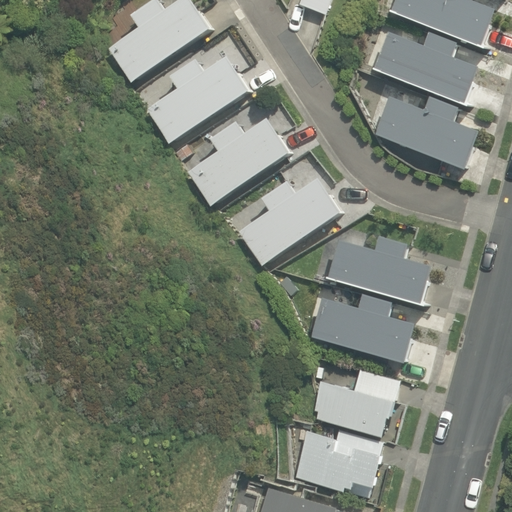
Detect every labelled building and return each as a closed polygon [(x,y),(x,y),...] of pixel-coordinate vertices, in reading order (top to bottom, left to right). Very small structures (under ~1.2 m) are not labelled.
[(130,85),(209,31),(187,0),(180,0),(163,12),(155,0),(154,0),(129,17),(137,30),(108,50),(130,85)] [(300,0),(299,5),(325,17),(331,0),(300,0)] [(393,0),(388,13),(481,51),(482,49),(479,48),(493,12),(467,2),(467,0),(393,0)] [(421,48),(386,34),(372,71),(464,109),(465,106),(463,105),(477,70),(452,60),(457,47),(427,34),(421,48)] [(167,146),(247,93),(224,59),(203,73),(194,61),(168,78),(176,91),(146,111),(167,146)] [(422,112),(388,99),(374,135),(462,171),(476,133),(452,123),(457,110),(427,99),(422,112)] [(209,208),(288,155),(264,121),(242,136),(234,123),(208,141),(217,153),(187,174),(209,208)] [(180,162),(193,153),(187,144),(174,153),(180,162)] [(260,266),(337,214),(314,181),(295,195),(286,182),(259,201),(267,213),(237,233),(260,266)] [(373,253),(337,242),(326,280),(421,309),(422,307),(418,305),(429,268),(402,260),(406,246),(377,238),(373,253)] [(357,310),(320,299),(309,338),(402,365),(413,326),(387,319),(391,305),(360,296),(357,310)] [(323,410),(321,418),(386,436),(396,399),(400,400),(407,375),(365,364),(358,390),(326,381),(319,409),(323,410)] [(310,429),(298,477),(349,490),(372,495),(377,486),(388,438),(343,427),(341,437),(310,429)] [(341,511),(342,508),(271,489),(264,511),(341,511)]
